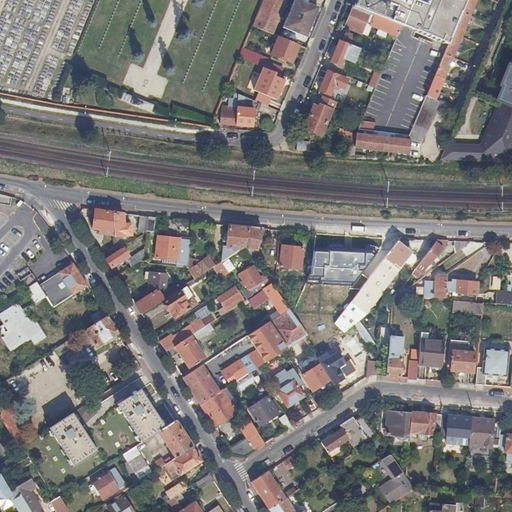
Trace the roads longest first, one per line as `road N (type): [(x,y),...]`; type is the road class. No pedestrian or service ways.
road 1 (tertiary): [(43,190),(297,218),(511,227)]
road 2 (tertiary): [(43,190),(231,480)]
road 3 (residential): [(231,480),(373,389),(511,401)]
road 4 (residential): [(337,0),(273,143)]
